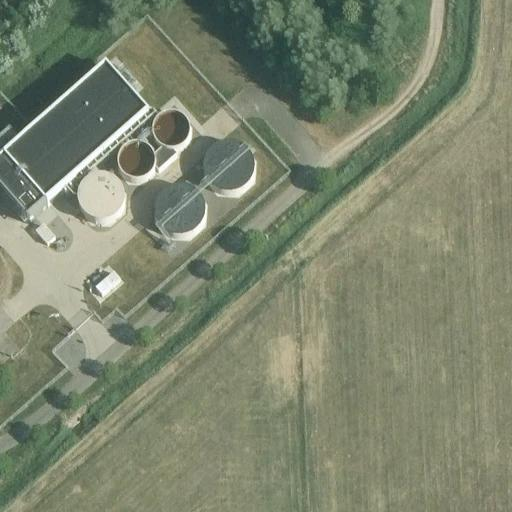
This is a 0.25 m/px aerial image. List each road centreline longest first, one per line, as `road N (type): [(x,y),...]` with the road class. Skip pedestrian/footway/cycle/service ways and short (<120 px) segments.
road 1 (unclassified): [(0,445),(317,168),(252,98),(235,113)]
road 2 (track): [(317,168),(397,103),(428,60),(443,0)]
